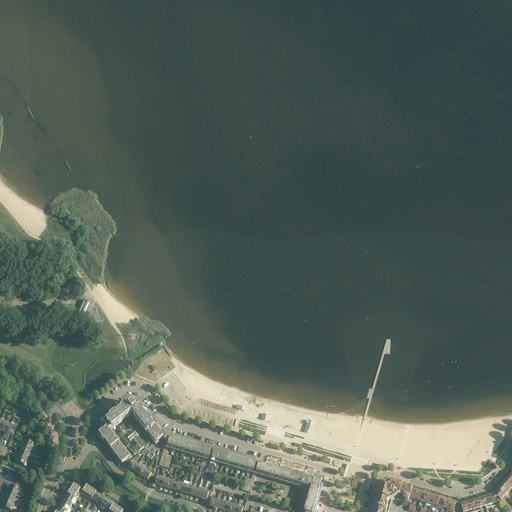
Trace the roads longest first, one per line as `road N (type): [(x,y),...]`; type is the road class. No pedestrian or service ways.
road 1 (residential): [(265,450),(175,424),(144,390),(124,389),(89,414)]
road 2 (residential): [(511,445),(488,482),(462,492),(382,472),(368,511)]
